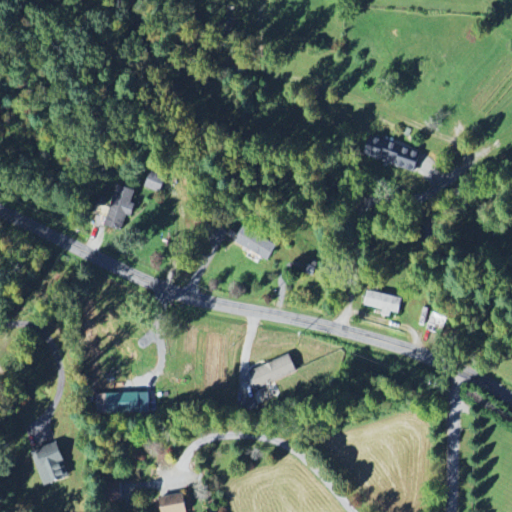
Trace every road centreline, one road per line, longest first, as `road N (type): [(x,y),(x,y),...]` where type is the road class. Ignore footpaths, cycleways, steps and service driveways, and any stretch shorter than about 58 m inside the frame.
road 1 (residential): [(0,204),(164,292),(409,348),(511,399)]
road 2 (residential): [(459,367),(452,511)]
